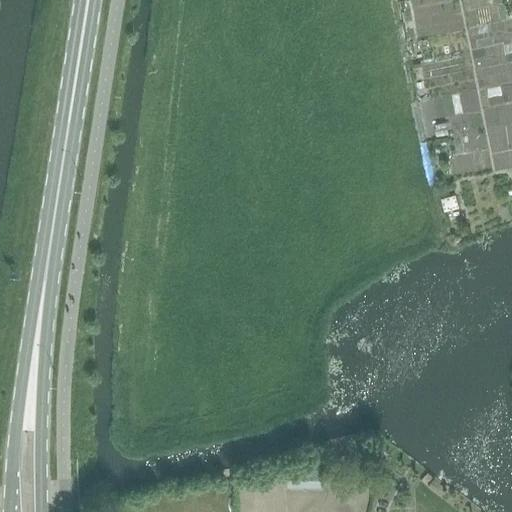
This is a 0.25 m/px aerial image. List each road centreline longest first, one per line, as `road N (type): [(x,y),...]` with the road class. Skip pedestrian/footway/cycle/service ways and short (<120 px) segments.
road 1 (secondary): [(50,240),(13,511)]
road 2 (secondary): [(42,511),(50,240)]
road 3 (secondary): [(50,240),(88,0)]
